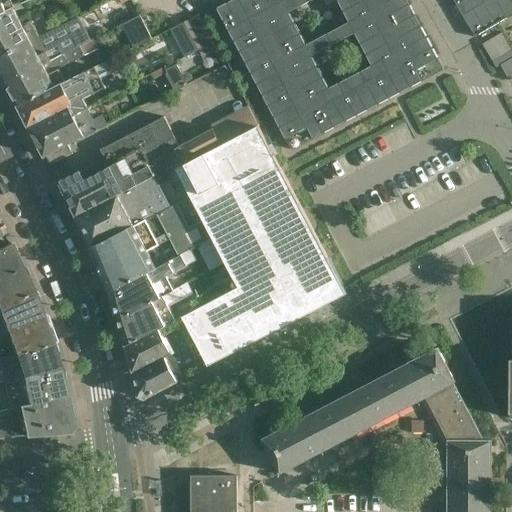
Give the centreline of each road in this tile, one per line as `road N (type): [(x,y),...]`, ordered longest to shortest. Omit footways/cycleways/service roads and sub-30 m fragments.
road 1 (unclassified): [(110,439),(511,233)]
road 2 (secondary): [(110,439),(90,342),(61,263),(0,149)]
